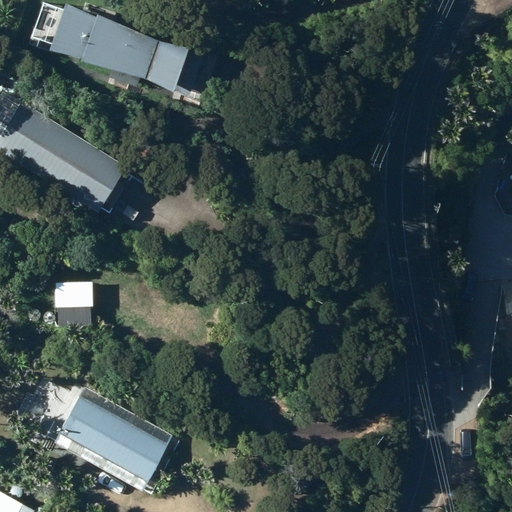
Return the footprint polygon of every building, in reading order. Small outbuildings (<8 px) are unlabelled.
[(55,59),(190,109),(206,66),(72,16),(55,59)] [(120,172),(85,150),(26,114),(0,155),(0,161),(56,196),(92,218),(120,172)] [(9,324),(60,327),(61,310),(10,307),(9,324)] [(142,492),(173,436),(83,385),(61,426),(68,429),(71,442),(67,449),(142,492)] [(33,511),(0,492),(0,511),(33,511)]
